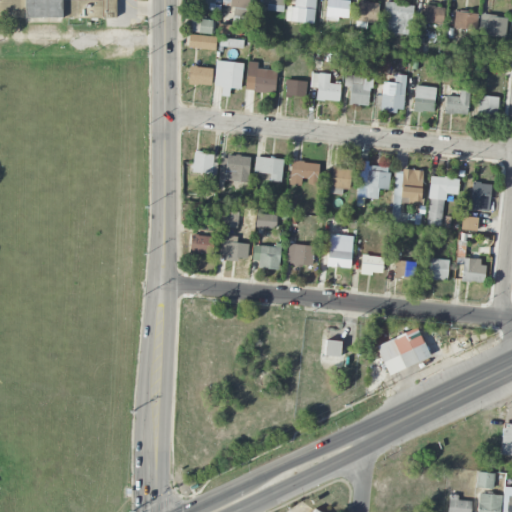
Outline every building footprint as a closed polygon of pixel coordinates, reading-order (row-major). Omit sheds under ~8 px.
[(0,0),(0,18),(115,18),(115,0),(0,0)] [(192,0),(192,9),(214,10),(214,3),(221,3),(220,0),(192,0)] [(221,0),(222,4),(229,4),(229,8),(248,9),(248,0),(221,0)] [(283,0),(260,0),(261,9),(284,10),(283,0)] [(294,0),(294,8),(286,7),(285,22),(314,23),(314,0),(294,0)] [(325,0),(325,21),(338,22),(338,18),(348,18),(348,0),(325,0)] [(377,3),(358,1),(356,22),(376,23),(377,3)] [(383,33),(410,35),(411,4),(384,3),(383,33)] [(443,7),(422,6),(421,23),(443,24),(443,7)] [(476,30),(476,13),(454,12),(453,29),(476,30)] [(505,38),(506,17),(479,15),(478,35),(505,38)] [(200,34),(212,34),(212,20),(199,21),(200,34)] [(215,50),(215,37),(188,35),(188,49),(215,50)] [(242,63),(215,62),(214,86),(221,86),(220,96),(229,97),(229,89),(241,90),(242,63)] [(257,69),(257,62),(246,62),(245,92),(275,93),(276,70),(257,69)] [(212,68),(189,67),(188,85),(211,86),(212,68)] [(311,88),(316,88),(315,101),(339,102),(340,84),(329,84),(329,74),(312,74),(311,88)] [(371,78),(344,75),(343,86),(350,87),(348,104),(368,106),(371,78)] [(403,112),(405,75),(394,75),(393,93),(381,93),(380,111),(403,112)] [(305,81),(285,81),(284,96),(305,97),(305,81)] [(433,113),(434,87),(414,87),(413,112),(433,113)] [(445,96),(444,114),(467,115),(468,92),(459,91),(459,97),(445,96)] [(497,97),(477,96),(477,115),(497,116),(497,97)] [(214,175),(216,155),(193,153),(191,173),(214,175)] [(220,155),(217,180),(247,183),(250,159),(220,155)] [(269,182),(281,182),(282,159),(255,158),(254,173),(269,174),(269,182)] [(318,163),(290,162),(289,185),(303,186),(303,184),(317,185),(318,163)] [(389,168),(369,166),(369,171),(359,170),(356,197),(377,199),(378,189),(387,190),(389,168)] [(342,189),(349,190),(351,169),(332,168),(329,194),(341,195),(342,189)] [(424,172),(395,169),(390,222),(419,225),(419,214),(402,213),(403,201),(421,203),(424,172)] [(457,195),(458,179),(429,177),(426,226),(441,227),(444,194),(457,195)] [(468,210),(487,212),(491,185),(472,182),(468,210)] [(248,244),(236,243),(236,237),(227,236),(228,228),(237,229),(238,212),(221,211),(218,256),(246,258),(248,244)] [(274,230),(276,216),(256,213),(254,227),(274,230)] [(476,231),(477,218),(461,217),(460,230),(476,231)] [(190,254),(212,254),(212,236),(190,236),(190,254)] [(326,266),(349,269),(352,242),(329,239),(326,266)] [(252,261),(258,262),(257,269),(279,270),(280,246),(253,245),(252,261)] [(312,266),(313,246),(287,245),(286,265),(312,266)] [(383,257),(361,256),(360,273),(382,275),(383,257)] [(446,281),(448,260),(428,259),(427,280),(446,281)] [(479,266),(479,259),(462,259),(460,282),(484,283),(484,266),(479,266)] [(393,277),(415,278),(416,262),(394,261),(393,277)] [(429,358),(416,328),(375,346),(387,375),(429,358)] [(340,342),(324,341),(324,356),(339,357),(340,342)] [(511,425),(502,425),(501,456),(511,456),(511,425)] [(492,489),(493,474),(476,472),(475,488),(492,489)] [(499,511),(500,495),(477,494),(476,511),(499,511)] [(469,511),(470,501),(457,501),(457,495),(448,495),(447,511),(469,511)]
